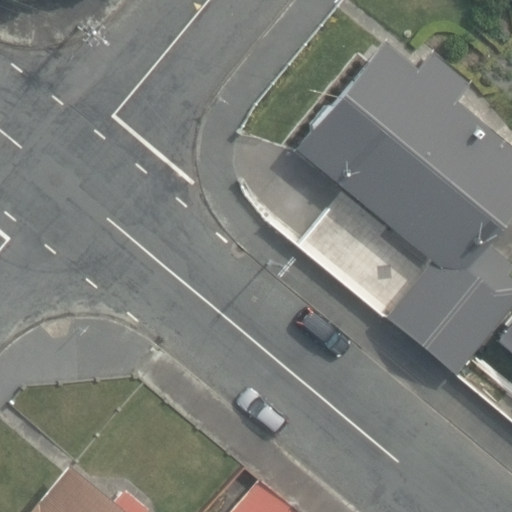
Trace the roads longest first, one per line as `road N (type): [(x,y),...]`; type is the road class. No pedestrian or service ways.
road 1 (residential): [(481,511),(59,177)]
road 2 (residential): [(206,0),(59,177)]
